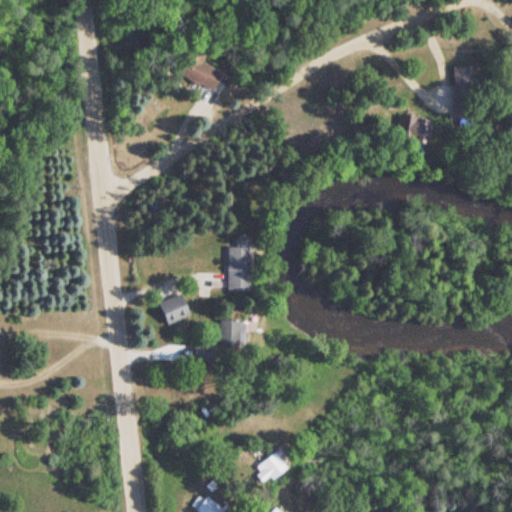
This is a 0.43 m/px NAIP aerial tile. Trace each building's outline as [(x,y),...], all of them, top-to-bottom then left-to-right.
[(219,76),(199,62),(187,80),(207,94),(219,76)] [(450,67),(450,123),(468,123),(468,67),(450,67)] [(396,117),(396,138),(421,138),(421,117),(396,117)] [(245,289),(245,236),(223,236),(223,289),(245,289)] [(155,303),(163,323),(186,314),(179,294),(155,303)] [(240,320),(212,319),(211,341),(190,340),(190,362),(210,362),(210,344),(240,345),(240,320)] [(255,464),(267,481),(283,468),(271,452),(255,464)] [(196,511),(219,511),(221,510),(198,491),(187,505),(196,511)] [(399,511),(395,502),(372,511),(399,511)]
